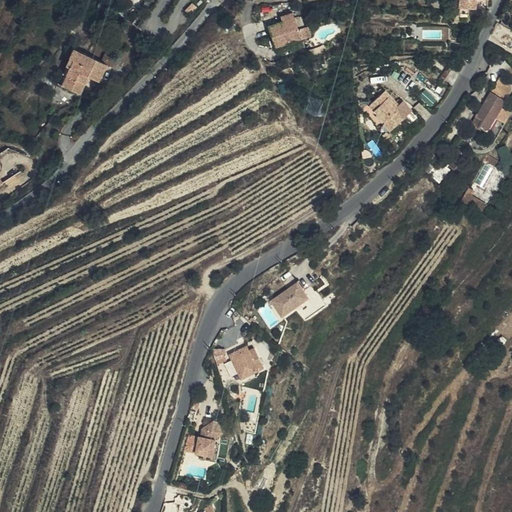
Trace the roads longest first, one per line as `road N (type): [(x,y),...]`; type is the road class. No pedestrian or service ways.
road 1 (tertiary): [(153,511),(215,307),(251,270),(359,201),(418,146),(459,92),(500,0)]
road 2 (residential): [(218,0),(75,154),(0,215)]
